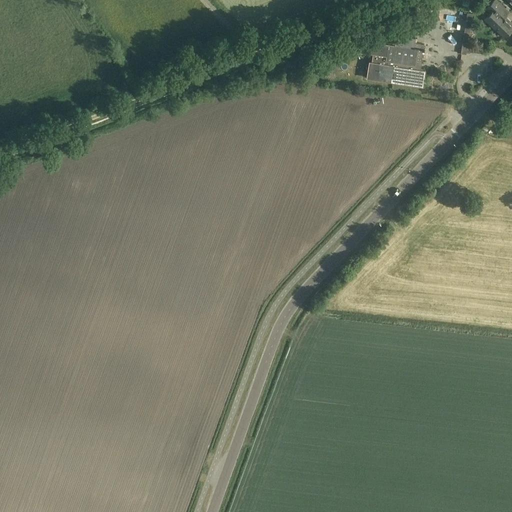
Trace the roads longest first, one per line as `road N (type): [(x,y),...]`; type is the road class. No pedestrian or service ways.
road 1 (tertiary): [(211,511),(287,313),(511,76)]
road 2 (track): [(0,154),(394,0)]
